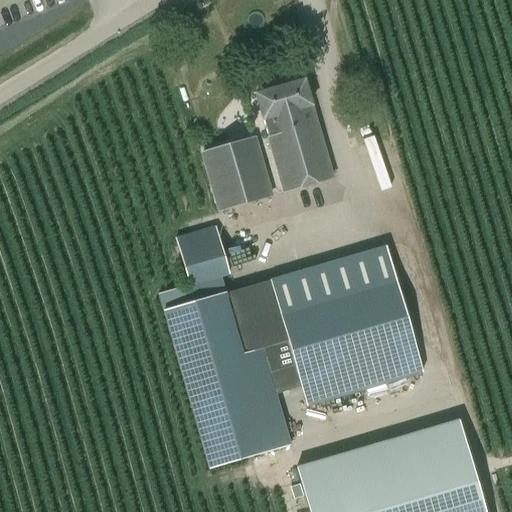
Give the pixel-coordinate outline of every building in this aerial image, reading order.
[(255,95),(267,138),(266,138),(282,193),(332,179),(303,81),(255,95)] [(271,197),(255,137),(199,153),(217,213),(271,197)] [(323,239),(328,250),(378,227),(373,216),(323,239)] [(188,286),(157,295),(162,311),(161,311),(207,470),(290,445),(275,395),(299,387),(305,408),(421,374),(385,246),(269,280),(269,281),(226,294),(225,292),(224,293),(220,278),(229,275),(214,227),(174,238),(188,286)] [(484,511),(458,419),(296,466),(309,511),(484,511)]
